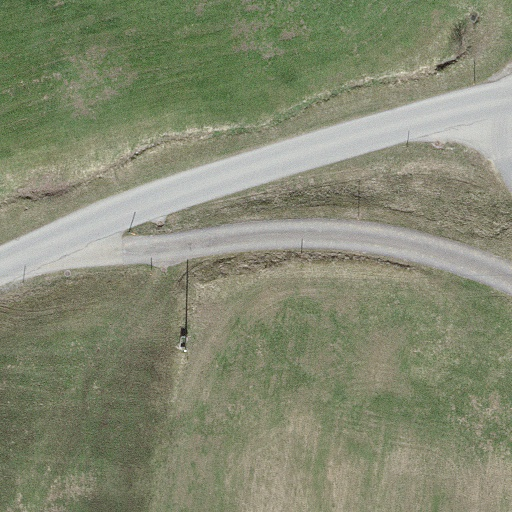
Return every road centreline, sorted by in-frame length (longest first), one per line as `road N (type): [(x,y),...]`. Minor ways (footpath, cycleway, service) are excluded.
road 1 (residential): [(0,279),(191,197),(511,95)]
road 2 (track): [(511,274),(410,237),(267,228),(148,251),(93,239)]
